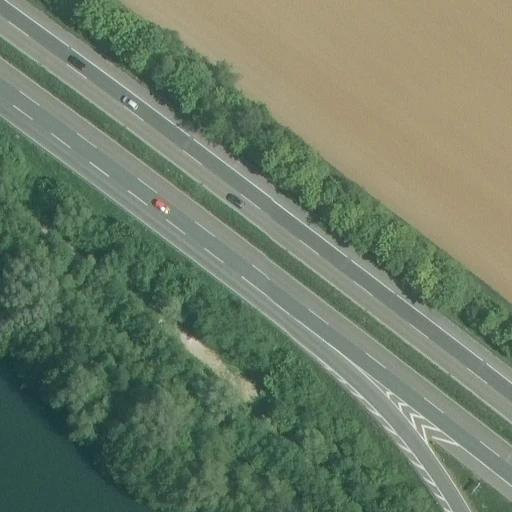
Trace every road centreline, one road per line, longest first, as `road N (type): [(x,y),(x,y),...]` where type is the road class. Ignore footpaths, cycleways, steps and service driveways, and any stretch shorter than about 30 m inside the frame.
road 1 (motorway): [(511,416),(0,12)]
road 2 (motorway): [(206,233),(511,462)]
road 3 (motorway): [(206,233),(417,439),(462,511)]
road 4 (motorway): [(0,83),(206,233)]
